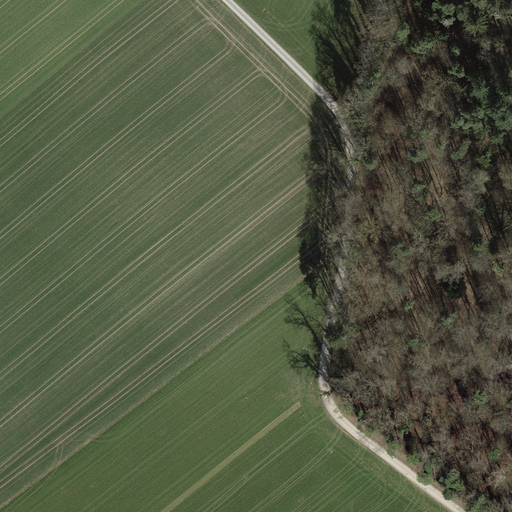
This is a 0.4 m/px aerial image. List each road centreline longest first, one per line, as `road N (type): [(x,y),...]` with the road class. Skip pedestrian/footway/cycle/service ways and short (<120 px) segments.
road 1 (unclassified): [(383,0),(356,124),(323,364),(345,425),(465,511)]
road 2 (track): [(356,124),(226,0)]
